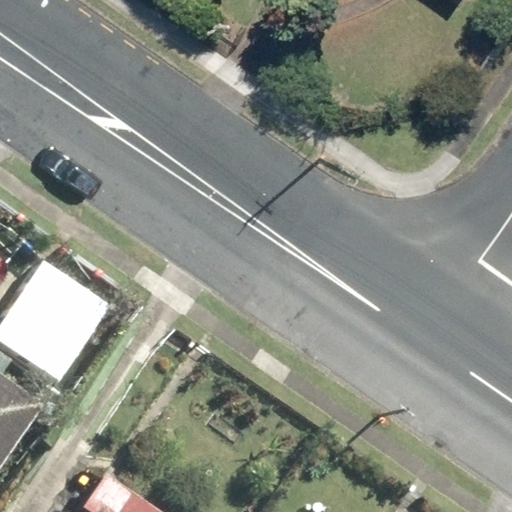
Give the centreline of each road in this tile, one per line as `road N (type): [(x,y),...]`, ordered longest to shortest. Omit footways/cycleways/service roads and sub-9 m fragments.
road 1 (secondary): [(0,30),(427,329)]
road 2 (residential): [(511,214),(427,329)]
